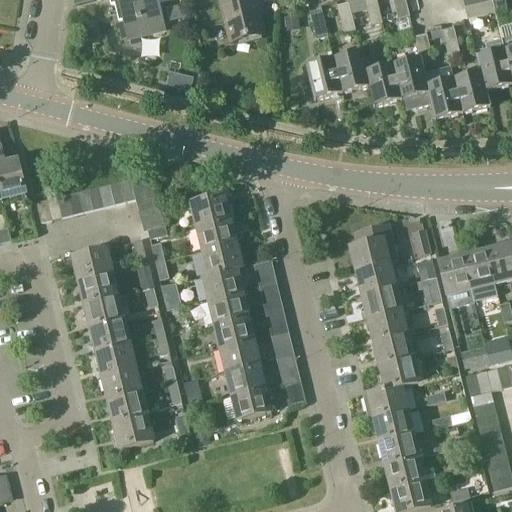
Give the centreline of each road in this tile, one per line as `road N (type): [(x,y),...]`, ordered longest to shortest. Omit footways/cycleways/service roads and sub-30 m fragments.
road 1 (residential): [(342,511),(345,483),(280,219),(284,167)]
road 2 (tertiary): [(284,167),(33,104)]
road 3 (residential): [(70,427),(30,260),(0,267)]
road 4 (tertiary): [(483,189),(389,185),(284,167)]
